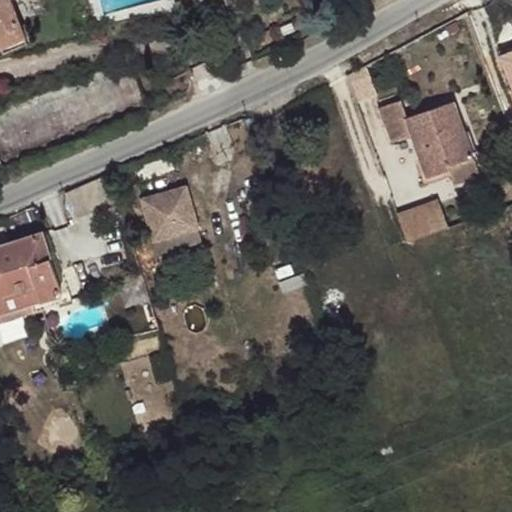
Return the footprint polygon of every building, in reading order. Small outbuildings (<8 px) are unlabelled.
[(9,0),(0,0),(0,45),(3,52),(28,42),(9,0)] [(180,15),(205,5),(203,0),(180,0),(175,2),(180,15)] [(447,166),(474,157),(454,102),(407,119),(400,101),(378,109),(390,142),(409,136),(424,178),(448,170),(447,166)] [(73,219),(119,205),(109,174),(65,193),(73,219)] [(157,255),(200,242),(185,189),(142,201),(157,255)] [(262,246),(283,239),(269,193),(249,199),(262,246)] [(437,202),(397,217),(406,243),(447,228),(437,202)] [(0,314),(60,294),(41,234),(0,246),(0,314)]
